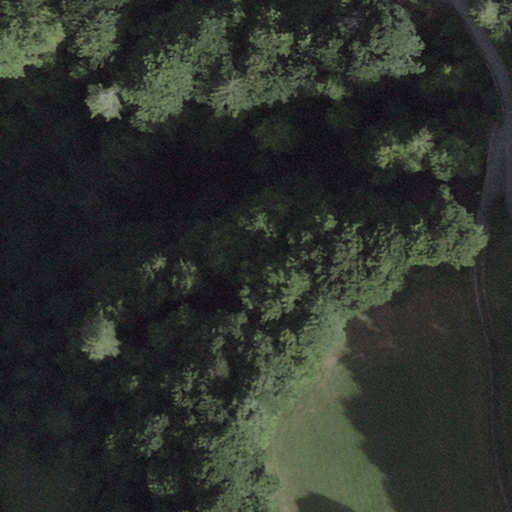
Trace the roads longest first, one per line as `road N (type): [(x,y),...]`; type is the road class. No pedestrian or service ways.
road 1 (track): [(511,131),(500,145),(478,268),(511,501)]
road 2 (unclassified): [(511,120),(495,57),(458,0)]
